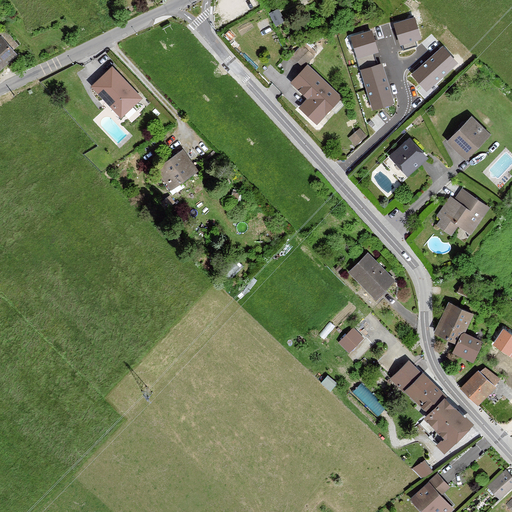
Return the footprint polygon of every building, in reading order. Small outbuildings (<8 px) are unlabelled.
[(272,10),(276,23),(285,20),(281,7),(272,10)] [(452,40),(433,20),(422,31),(442,51),(452,40)] [(18,44),(3,26),(0,28),(0,68),(17,54),(13,49),(18,44)] [(353,33),(360,56),(383,49),(377,26),(353,33)] [(304,46),(294,56),(304,66),(314,56),(304,46)] [(409,94),(425,80),(400,49),(384,62),(409,94)] [(364,55),(366,64),(376,63),(375,53),(364,55)] [(308,66),(292,82),(326,114),(341,97),(308,66)] [(112,67),(92,86),(121,117),(141,98),(112,67)] [(472,117),(450,139),(466,156),(488,133),(472,117)] [(360,130),(350,138),(356,145),(365,137),(360,130)] [(410,137),(391,155),(407,172),(426,155),(410,137)] [(198,170),(183,150),(157,169),(172,189),(198,170)] [(444,217),(439,224),(450,231),(457,221),(471,231),(487,207),(462,190),(455,200),(451,197),(439,214),(444,217)] [(174,202),(170,197),(161,203),(165,208),(174,202)] [(350,271),(375,295),(392,278),(368,254),(350,271)] [(458,341),(454,350),(471,357),(479,340),(463,332),(472,313),(450,303),(436,331),(458,341)] [(339,341),(349,351),(362,337),(353,328),(339,341)] [(393,377),(430,413),(444,397),(446,396),(409,360),(393,377)] [(463,387),(478,401),(494,385),(478,371),(463,387)] [(354,389),(379,414),(387,406),(362,382),(354,389)] [(429,436),(444,450),(471,422),(444,397),(430,413),(420,423),(431,433),(429,436)] [(511,484),(511,477),(506,471),(490,486),(499,496),(511,484)] [(412,498),(425,511),(446,511),(451,508),(439,494),(448,486),(438,475),(412,498)]
